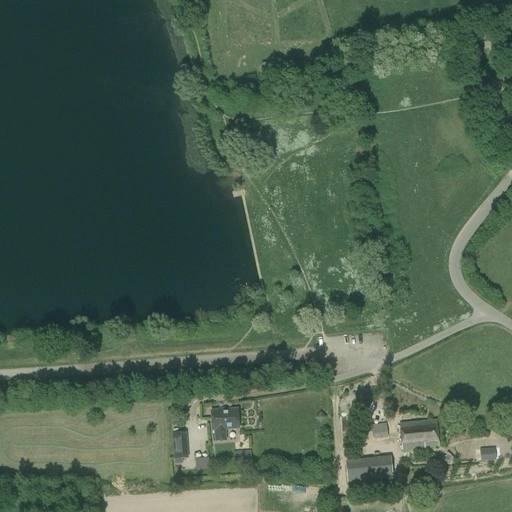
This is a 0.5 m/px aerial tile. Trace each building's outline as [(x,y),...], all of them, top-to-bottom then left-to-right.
[(275,66),(261,68),(261,75),(270,74),(276,74),(275,66)] [(211,411),(212,430),(214,430),(215,442),(226,441),(225,430),(238,429),(237,409),(211,411)] [(320,412),(315,418),(321,424),(327,418),(320,412)] [(400,425),(403,451),(438,447),(435,421),(400,425)] [(389,450),(386,424),(372,425),(375,451),(389,450)] [(171,434),(173,460),(187,459),(186,433),(171,434)] [(495,449),(480,450),(481,462),(496,461),(495,449)] [(234,461),(252,460),(251,450),(234,452),(234,461)] [(344,461),(347,483),(393,478),(390,456),(344,461)] [(447,456),(438,456),(439,465),(449,464),(449,462),(449,456),(447,456)] [(196,470),(209,469),(208,458),(195,459),(196,470)]
